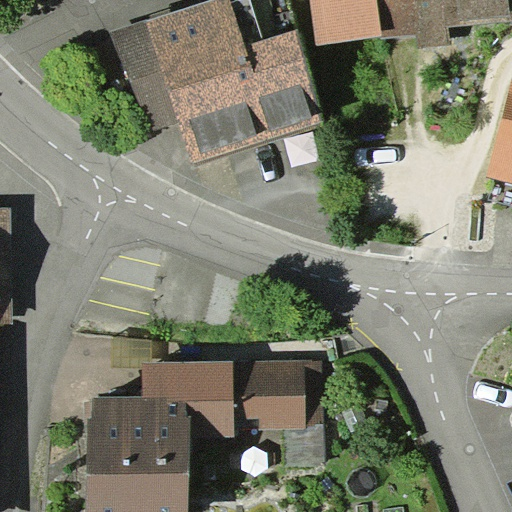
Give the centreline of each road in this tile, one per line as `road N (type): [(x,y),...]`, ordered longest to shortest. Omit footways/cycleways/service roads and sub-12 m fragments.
road 1 (residential): [(5,511),(107,187)]
road 2 (residential): [(107,187),(278,267),(400,304)]
road 3 (residential): [(400,304),(480,511)]
road 4 (residential): [(0,106),(107,187)]
